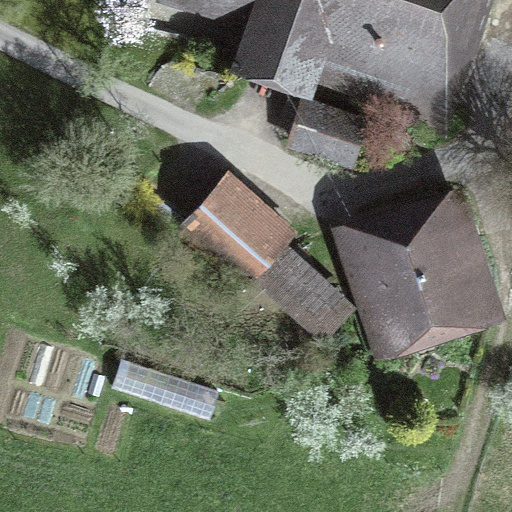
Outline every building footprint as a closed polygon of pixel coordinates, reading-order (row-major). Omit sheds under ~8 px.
[(239,62),(347,105),(445,134),(463,74),(469,76),(492,0),(232,0),(226,21),(237,24),(229,51),(241,54),(239,62)] [(361,116),(308,100),(295,143),(347,160),(361,116)] [(277,245),(291,231),(229,172),(179,225),(240,284),(252,271),(277,245)] [(401,357),(481,330),(493,289),(462,196),(439,187),(332,223),(337,240),(359,233),(401,357)] [(342,306),(277,245),(252,271),(317,333),(342,306)]
